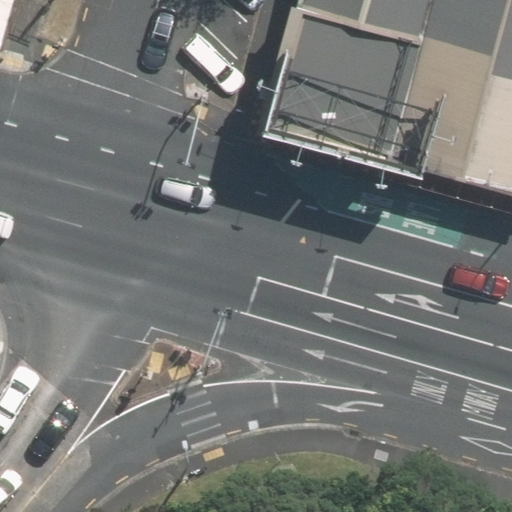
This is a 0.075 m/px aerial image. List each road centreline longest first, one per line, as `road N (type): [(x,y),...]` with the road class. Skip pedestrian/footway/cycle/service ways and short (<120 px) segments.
road 1 (primary): [(511,392),(252,406),(150,438),(25,511)]
road 2 (primary): [(111,211),(511,323)]
road 3 (secondary): [(0,473),(77,344),(111,211)]
road 4 (residential): [(168,0),(111,211)]
